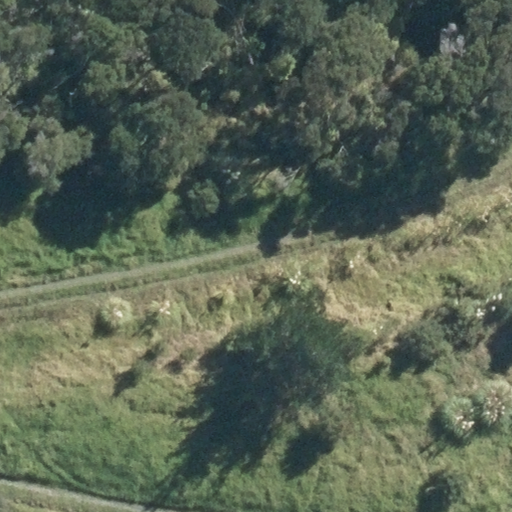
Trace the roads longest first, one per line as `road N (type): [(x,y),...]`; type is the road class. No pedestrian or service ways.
road 1 (track): [(0,308),(315,238),(511,160)]
road 2 (track): [(0,428),(264,511)]
